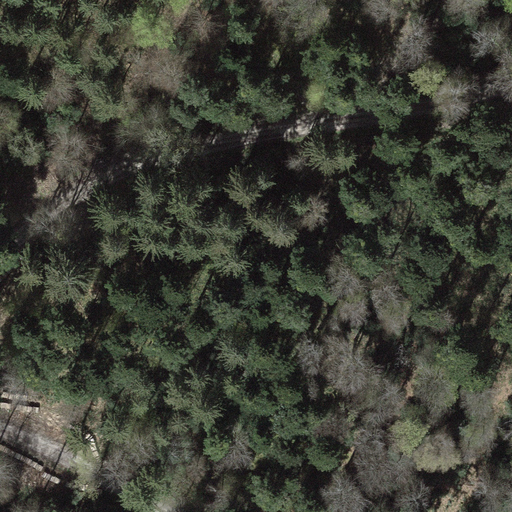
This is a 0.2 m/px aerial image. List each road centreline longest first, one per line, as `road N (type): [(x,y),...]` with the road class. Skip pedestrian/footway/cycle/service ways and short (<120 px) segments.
road 1 (track): [(0,260),(61,208),(175,146),(511,62)]
road 2 (track): [(171,511),(0,458)]
